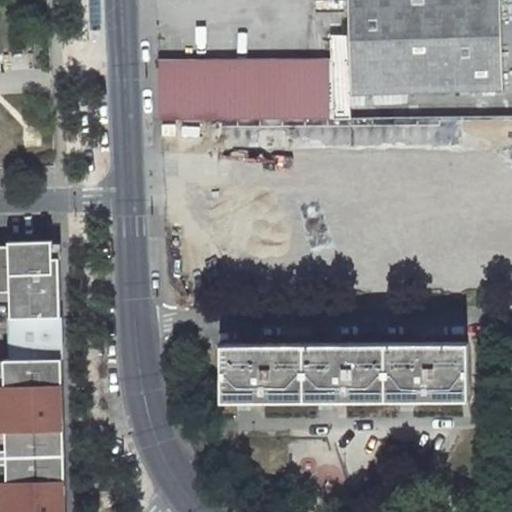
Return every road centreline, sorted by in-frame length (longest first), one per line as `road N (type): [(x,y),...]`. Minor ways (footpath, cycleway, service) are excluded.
road 1 (residential): [(511,162),(128,164)]
road 2 (residential): [(180,488),(144,395),(129,195)]
road 3 (residential): [(128,164),(121,0)]
road 4 (residential): [(129,195),(0,199)]
